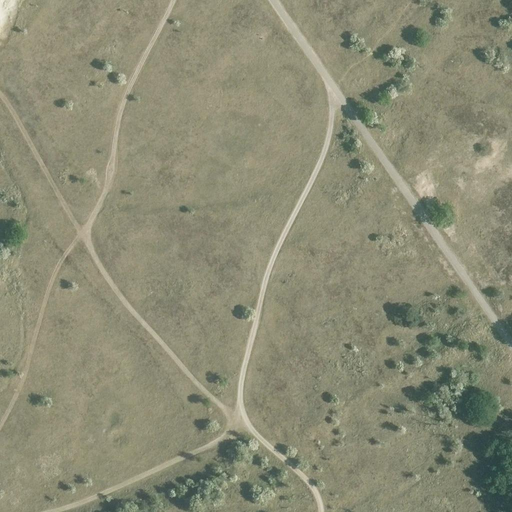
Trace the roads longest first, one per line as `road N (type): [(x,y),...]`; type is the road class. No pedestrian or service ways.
road 1 (track): [(51,511),(220,441),(230,428),(221,407),(105,276),(86,233),(106,186),(125,90),(172,0)]
road 2 (track): [(335,91),(323,157),(267,271),(239,404),(244,423),(310,484),(321,511)]
road 3 (track): [(511,347),(272,0)]
